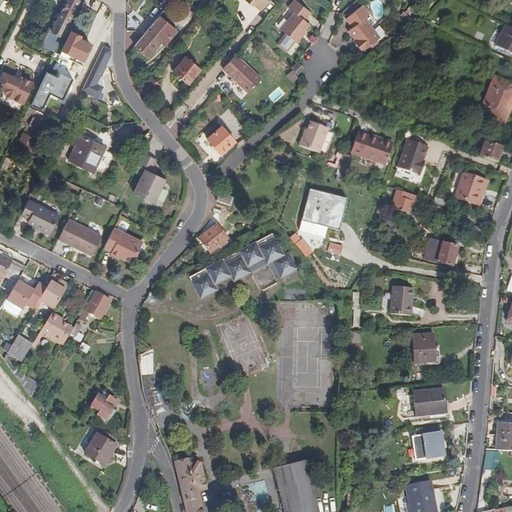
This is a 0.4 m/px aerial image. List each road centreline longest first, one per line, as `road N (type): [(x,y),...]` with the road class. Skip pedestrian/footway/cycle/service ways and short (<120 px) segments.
road 1 (residential): [(463,511),(500,223),(511,195)]
road 2 (residential): [(116,3),(119,84),(196,193)]
road 3 (residential): [(196,193),(327,71)]
road 4 (residential): [(134,303),(0,234)]
road 5 (residential): [(196,193),(134,303)]
road 6 (residential): [(134,303),(128,347),(139,427)]
